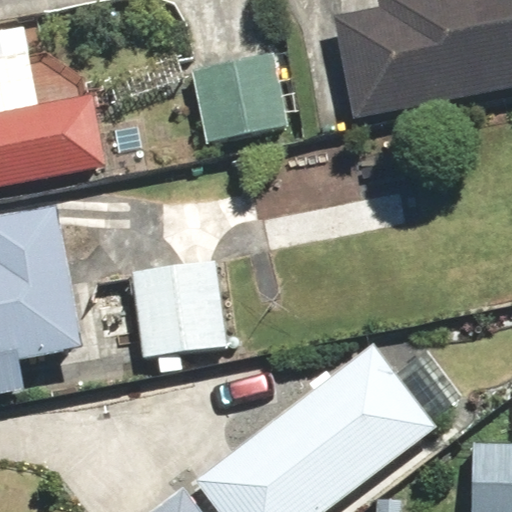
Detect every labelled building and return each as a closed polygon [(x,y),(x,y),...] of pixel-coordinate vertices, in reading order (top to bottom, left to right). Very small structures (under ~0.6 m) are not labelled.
[(337,19),(358,122),(511,91),(511,0),(386,0),(388,9),(337,19)] [(195,73),(205,144),(289,132),(279,61),(195,73)] [(0,193),(107,171),(92,102),(0,121),(0,193)] [(0,398),(24,395),(19,366),(79,355),(55,218),(0,227),(0,398)] [(134,276),(144,363),(230,353),(220,266),(134,276)] [(372,351),(200,487),(219,511),(334,511),(436,432),(372,351)] [(511,511),(511,451),(475,452),(475,511),(511,511)] [(160,511),(196,511),(183,495),(160,511)]
